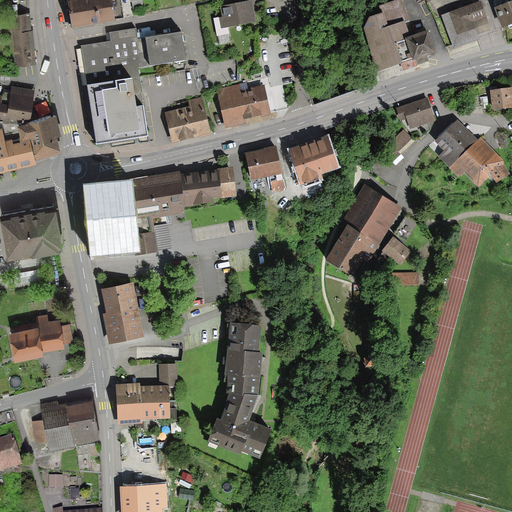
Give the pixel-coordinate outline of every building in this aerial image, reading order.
[(66,0),(71,28),(114,22),(111,0),(95,0),(89,1),(89,0),(66,0)] [(125,19),(122,0),(115,0),(118,20),(125,19)] [(367,80),(439,57),(430,30),(416,35),(405,1),(375,11),(382,33),(355,42),(367,80)] [(441,16),(453,52),(480,43),(477,32),(491,27),(482,2),(441,16)] [(252,21),(248,3),(222,8),(224,18),(213,20),(216,36),(227,33),(226,26),(252,21)] [(511,5),(499,10),(506,29),(511,27),(511,5)] [(31,50),(29,31),(28,31),(26,14),(11,15),(14,52),(31,50)] [(81,51),(87,89),(138,80),(137,70),(185,62),(180,34),(137,41),(135,30),(108,34),(110,46),(81,51)] [(16,64),(32,63),(31,50),(14,52),(16,64)] [(97,146),(148,137),(138,80),(87,89),(97,146)] [(0,100),(0,121),(17,123),(21,136),(28,134),(32,153),(41,151),(54,147),(54,148),(58,147),(56,138),(55,136),(54,136),(49,115),(33,117),(30,118),(34,89),(11,86),(10,91),(2,91),(0,101),(0,100)] [(216,92),(225,131),(245,126),(244,123),(269,117),(263,89),(246,93),(244,86),(216,92)] [(511,89),(490,92),(492,111),(511,108),(511,89)] [(434,118),(425,97),(392,109),(396,121),(405,118),(409,128),(434,118)] [(166,114),(173,145),(209,137),(201,99),(188,102),(189,109),(166,114)] [(0,168),(34,161),(32,153),(28,134),(21,136),(17,123),(0,121),(0,168)] [(437,159),(449,171),(478,143),(458,123),(434,144),(442,154),(437,159)] [(478,143),(449,171),(459,181),(464,176),(477,190),(489,178),(491,178),(496,185),(510,176),(503,166),(503,163),(481,139),(478,143)] [(335,167),(327,140),(290,152),(296,172),(293,173),(296,184),(318,177),(316,173),(335,167)] [(246,157),(251,183),(269,179),(271,191),(283,189),(276,151),(246,157)] [(193,174),(193,176),(179,178),(184,210),(214,206),(214,201),(235,198),(231,170),(216,172),(217,173),(201,175),(201,173),(193,174)] [(125,183),(126,191),(131,230),(134,247),(134,254),(154,252),(151,227),(167,224),(166,219),(185,216),(184,210),(179,178),(179,175),(125,183)] [(301,198),(322,191),(318,177),(296,184),(301,198)] [(402,209),(364,185),(342,222),(380,245),(402,209)] [(109,239),(110,251),(134,247),(131,230),(126,191),(87,196),(93,241),(109,239)] [(0,215),(8,256),(60,247),(52,206),(0,215)] [(409,216),(395,235),(408,244),(421,225),(409,216)] [(173,226),(155,226),(156,251),(173,251),(173,226)] [(347,228),(325,262),(354,280),(375,246),(347,228)] [(393,238),(383,252),(401,265),(411,250),(393,238)] [(422,274),(394,274),(394,285),(422,284),(422,274)] [(111,342),(112,343),(141,337),(141,336),(137,336),(126,284),(103,289),(114,341),(111,342)] [(9,336),(10,336),(15,357),(41,352),(40,350),(63,345),(62,343),(70,341),(67,325),(59,326),(59,324),(47,326),(45,316),(35,318),(36,323),(10,327),(11,332),(8,332),(9,336)] [(227,392),(232,393),(253,395),(255,395),(259,353),(256,352),(258,326),(231,323),(231,324),(232,324),(231,334),(229,334),(227,357),(229,357),(228,365),(226,365),(225,374),(229,374),(227,392)] [(371,355),(362,355),(362,364),(372,363),(371,355)] [(159,364),(160,379),(175,379),(174,364),(159,364)] [(139,402),(138,390),(138,387),(138,385),(116,386),(117,403),(139,402)] [(138,387),(138,390),(139,402),(168,401),(168,387),(138,387)] [(249,449),(248,452),(258,456),(269,430),(245,420),(253,395),(232,393),(221,422),(215,420),(207,440),(208,440),(209,438),(218,442),(217,443),(239,452),(241,446),(249,449)] [(35,442),(46,440),(47,448),(71,443),(70,439),(72,438),(72,440),(98,435),(91,401),(41,411),(43,419),(31,422),(35,442)] [(168,402),(168,401),(139,402),(117,403),(118,417),(164,415),(164,421),(176,420),(175,408),(168,409),(168,402)] [(0,467),(19,462),(12,440),(0,443),(0,442),(0,467)] [(48,476),(47,488),(61,489),(61,476),(48,476)] [(167,485),(124,487),(125,511),(157,511),(157,499),(168,498),(167,485)] [(177,488),(177,499),(197,500),(197,489),(177,488)]
